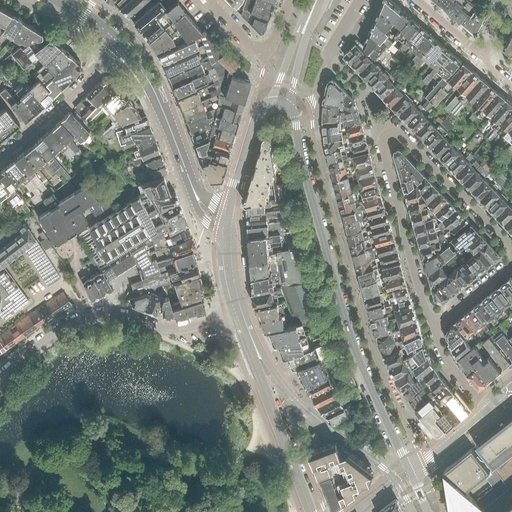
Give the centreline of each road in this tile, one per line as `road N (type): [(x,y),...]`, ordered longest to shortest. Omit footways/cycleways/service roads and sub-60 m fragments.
road 1 (secondary): [(409,472),(351,340),(288,108)]
road 2 (residential): [(0,380),(78,316),(101,312),(177,327),(238,313)]
road 3 (secondary): [(238,313),(310,511)]
road 4 (residential): [(432,325),(381,143),(389,134)]
road 5 (residential): [(389,134),(401,135),(511,248)]
road 6 (residential): [(389,134),(327,54),(360,0)]
road 7 (residential): [(118,44),(0,158)]
road 8 (residential): [(289,0),(265,59),(206,0)]
